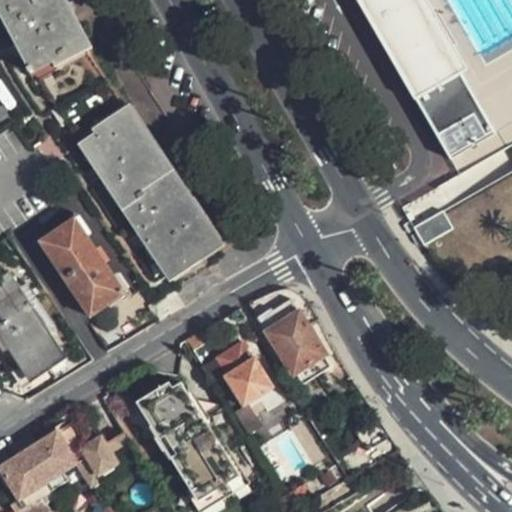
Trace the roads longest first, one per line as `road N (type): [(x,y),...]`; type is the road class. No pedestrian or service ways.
road 1 (residential): [(5,424),(306,246)]
road 2 (tertiary): [(171,0),(306,246)]
road 3 (tertiary): [(362,208),(247,0)]
road 4 (tertiary): [(511,387),(431,312),(362,208)]
road 5 (tertiary): [(380,360),(511,511)]
road 6 (tertiary): [(380,360),(511,476)]
road 7 (tertiary): [(306,246),(380,360)]
